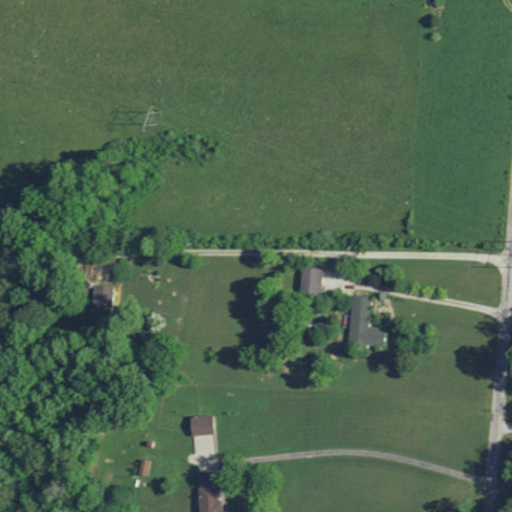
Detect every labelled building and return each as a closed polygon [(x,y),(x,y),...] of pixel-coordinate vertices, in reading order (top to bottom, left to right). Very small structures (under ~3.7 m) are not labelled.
[(323,268),(303,267),(301,294),(321,295),(323,268)] [(93,310),(114,311),(115,285),(94,284),(93,310)] [(350,343),(385,345),(386,327),(370,326),(372,296),(352,295),(350,343)] [(194,436),(216,433),(213,414),(191,417),(194,436)] [(199,471),(200,511),(221,511),(220,471),(199,471)]
